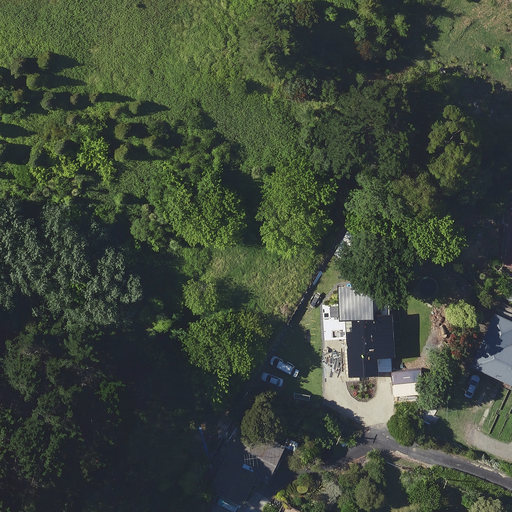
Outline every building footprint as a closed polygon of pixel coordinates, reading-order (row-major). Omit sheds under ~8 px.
[(341,273),(323,274),(323,302),(334,302),(334,315),(340,315),(340,373),(389,372),(389,353),(391,353),(391,305),(370,305),(370,282),(341,282),(341,273)] [(511,311),(494,304),(469,364),(511,381),(511,311)] [(439,407),(422,397),(409,418),(426,429),(439,407)] [(282,436),(235,415),(218,453),(204,485),(240,501),(253,472),(264,477),(282,436)] [(300,437),(290,433),(282,457),(291,461),(300,437)]
